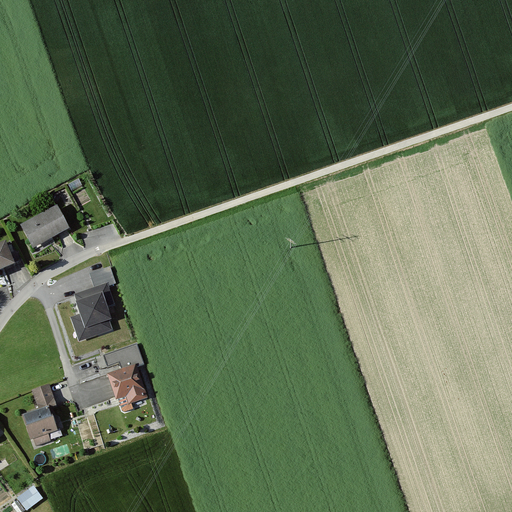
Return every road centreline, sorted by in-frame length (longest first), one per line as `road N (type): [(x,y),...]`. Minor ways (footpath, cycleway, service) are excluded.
road 1 (track): [(511,108),(110,246)]
road 2 (residential): [(0,324),(46,276),(110,246)]
